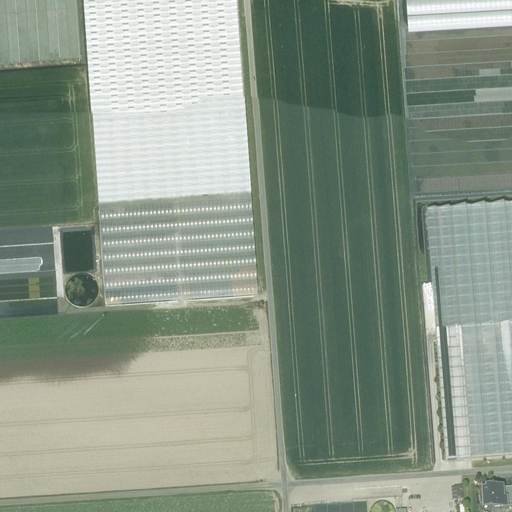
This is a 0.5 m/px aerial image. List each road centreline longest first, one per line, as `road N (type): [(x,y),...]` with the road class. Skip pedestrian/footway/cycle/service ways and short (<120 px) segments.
road 1 (unclassified): [(246,0),(278,311),(282,486)]
road 2 (unclassified): [(282,486),(0,506)]
road 3 (track): [(511,471),(282,486)]
